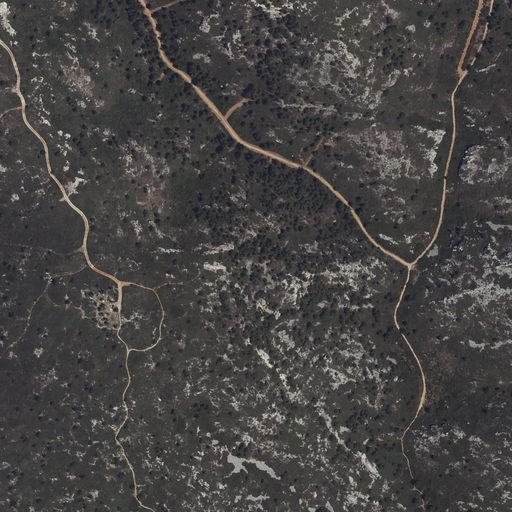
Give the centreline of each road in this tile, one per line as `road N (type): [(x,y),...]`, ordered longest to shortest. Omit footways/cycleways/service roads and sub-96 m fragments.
road 1 (track): [(141,0),(156,22),(160,53),(238,140),(313,171),(376,245),(408,265),(437,233),(453,95),(498,0)]
road 2 (track): [(0,39),(48,173),(83,217),(87,260),(51,275),(28,308),(26,328),(0,355)]
road 3 (track): [(87,260),(119,281),(189,285),(203,299),(202,321),(255,390)]
